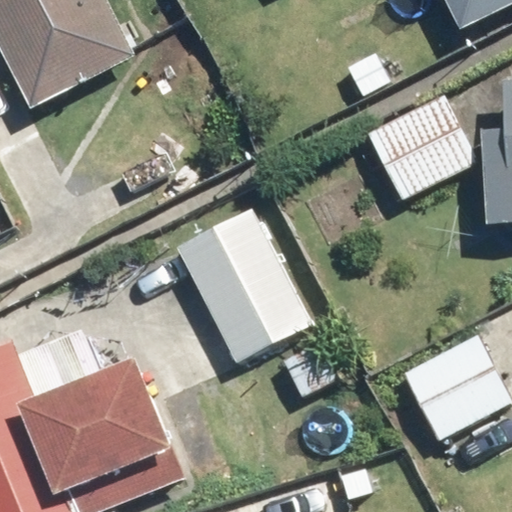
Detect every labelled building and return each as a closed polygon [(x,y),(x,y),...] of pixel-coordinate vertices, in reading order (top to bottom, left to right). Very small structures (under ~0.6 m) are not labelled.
[(0,0),(0,65),(28,120),(133,65),(98,0),(0,0)] [(511,0),(436,0),(457,40),(511,12),(511,0)] [(503,145),(476,147),(482,237),(511,235),(511,87),(500,88),(503,145)] [(382,162),(401,198),(459,167),(440,131),(382,162)] [(253,217),(171,255),(227,374),(309,335),(253,217)] [(404,375),(435,433),(495,401),(463,343),(404,375)] [(7,350),(0,352),(0,511),(64,511),(64,510),(171,469),(136,377),(32,417),(7,350)] [(511,407),(509,402),(431,443),(458,494),(511,465),(511,407)]
